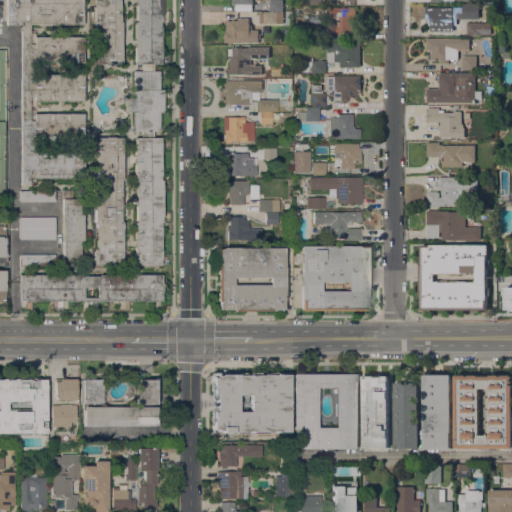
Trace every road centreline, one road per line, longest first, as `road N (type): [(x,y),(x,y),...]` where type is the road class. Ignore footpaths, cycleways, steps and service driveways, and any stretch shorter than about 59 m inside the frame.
road 1 (tertiary): [(189,339),(188,0)]
road 2 (residential): [(393,337),(393,0)]
road 3 (secondary): [(252,339),(511,337)]
road 4 (residential): [(189,511),(189,339)]
road 5 (secondary): [(0,338),(131,339)]
